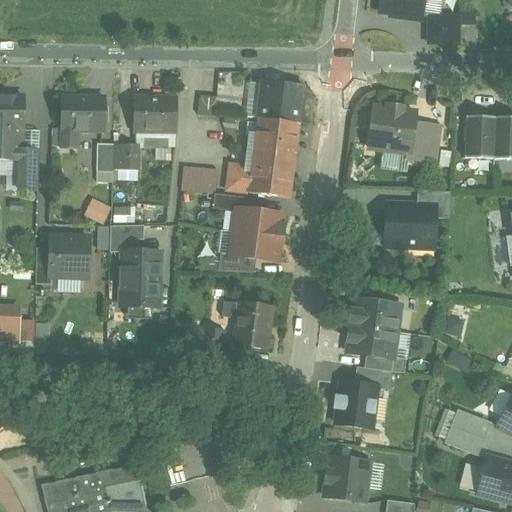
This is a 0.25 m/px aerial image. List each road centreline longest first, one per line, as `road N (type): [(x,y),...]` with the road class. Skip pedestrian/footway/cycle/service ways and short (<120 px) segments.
road 1 (residential): [(338,63),(298,368),(269,511)]
road 2 (residential): [(338,63),(0,55)]
road 3 (residential): [(511,69),(338,63)]
